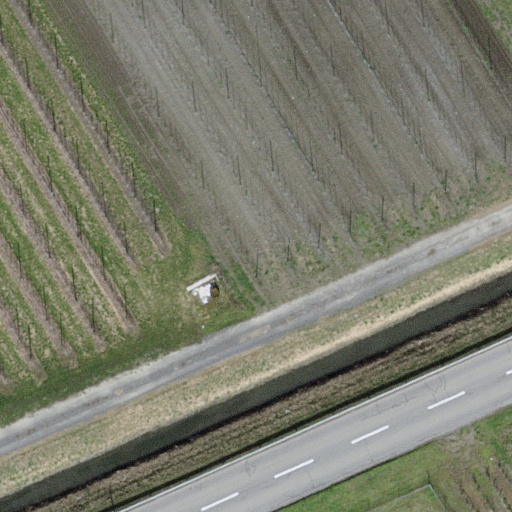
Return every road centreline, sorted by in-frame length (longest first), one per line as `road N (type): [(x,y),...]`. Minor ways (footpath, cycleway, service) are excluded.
road 1 (track): [(0,442),(511,218)]
road 2 (secondary): [(197,511),(511,369)]
